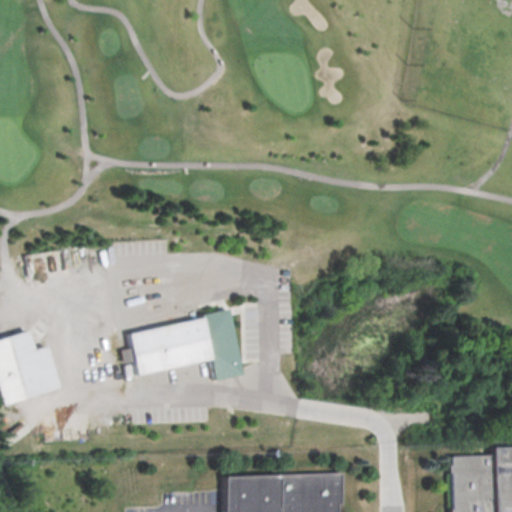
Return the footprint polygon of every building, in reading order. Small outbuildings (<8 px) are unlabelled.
[(221,309),(235,375),(209,380),(208,381),(195,314),(221,309)] [(128,376),(119,334),(194,318),(203,359),(128,376)] [(0,336),(18,331),(24,350),(38,345),(51,389),(0,404),(0,336)] [(511,511),(446,511),(444,457),(488,455),(488,448),(511,446),(511,511)] [(215,511),(214,477),(333,472),(335,504),(331,504),(331,511),(215,511)]
